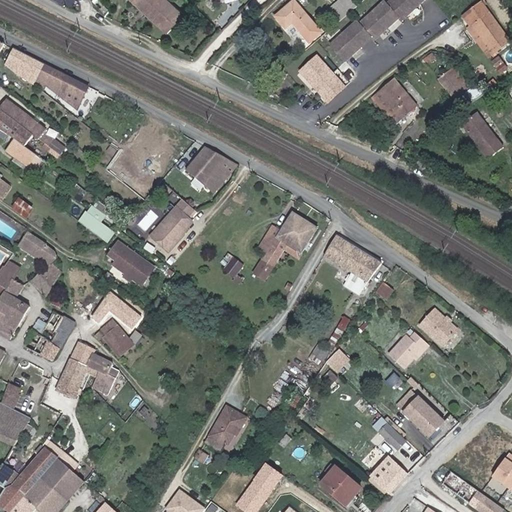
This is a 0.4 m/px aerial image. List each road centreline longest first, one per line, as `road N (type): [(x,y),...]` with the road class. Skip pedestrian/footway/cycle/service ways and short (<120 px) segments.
road 1 (unclassified): [(511,346),(347,221),(0,26)]
road 2 (unclassified): [(43,0),(511,220)]
road 3 (unknown): [(122,487),(279,316),(347,221)]
road 4 (unknown): [(303,125),(437,12)]
road 5 (unclassified): [(491,408),(389,511)]
